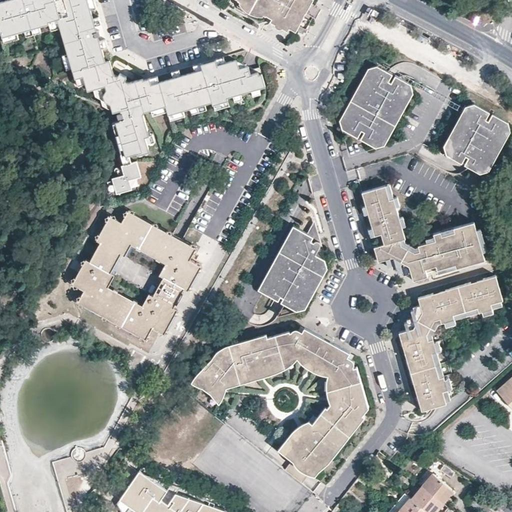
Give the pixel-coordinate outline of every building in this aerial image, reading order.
[(150,78),(150,76),(128,82),(125,80),(127,76),(119,73),(118,76),(113,74),(109,59),(105,61),(102,48),(100,40),(97,41),(96,36),(101,35),(100,30),(94,32),(92,26),(95,26),(93,18),(90,10),(88,3),(87,0),(3,0),(0,1),(0,24),(3,35),(18,31),(24,30),(32,27),(41,25),(49,22),(50,22),(50,21),(58,18),(61,27),(68,52),(73,68),(76,78),(86,75),(88,83),(90,91),(94,90),(106,86),(112,107),(114,113),(121,110),(122,114),(117,115),(118,119),(123,118),(124,121),(112,124),(116,138),(121,137),(123,143),(127,156),(130,155),(138,153),(138,154),(147,152),(150,147),(149,143),(146,136),(150,135),(145,117),(144,115),(144,113),(145,112),(146,111),(152,110),(160,107),(167,105),(169,111),(170,114),(177,112),(184,110),(191,108),(198,106),(206,103),(212,101),(213,105),(221,103),(229,100),(227,97),(233,96),(241,93),(251,90),(259,88),(265,86),(269,85),(265,72),(262,73),(261,70),(250,73),(249,67),(234,60),(226,62),(217,65),(203,69),(194,71),(181,75),(173,78),(159,82),(153,83),(150,78)] [(308,4),(310,0),(236,0),(236,1),(264,16),(266,13),(271,16),(268,21),(284,30),(286,29),(287,27),(293,17),(300,20),(294,31),(301,35),(310,18),(303,14),(308,4)] [(310,18),(312,19),(318,8),(308,4),(303,14),(310,18)] [(287,27),(294,31),(300,20),(293,17),(287,27)] [(51,30),(61,27),(58,18),(50,21),(50,22),(49,22),(51,30)] [(18,31),(3,35),(5,41),(20,37),(18,31)] [(67,69),(73,68),(68,52),(63,54),(67,69)] [(216,59),(217,65),(226,62),(224,56),(216,59)] [(193,66),(194,71),(203,69),(201,63),(193,66)] [(342,128),(377,65),(368,67),(340,119),(342,128)] [(391,82),(388,81),(392,73),(377,65),(342,128),(358,137),(362,130),(364,131),(360,138),(376,147),(393,115),(388,112),(391,106),(397,109),(411,83),(395,75),(391,82)] [(171,72),(173,78),(181,75),(179,70),(171,72)] [(78,86),(88,83),(86,75),(76,78),(78,86)] [(385,144),(413,92),(411,83),(397,109),(391,106),(388,112),(393,115),(376,147),(385,144)] [(108,108),(112,107),(106,86),(94,90),(96,95),(102,100),(104,105),(108,108)] [(267,92),(265,86),(259,88),(261,94),(267,92)] [(261,94),(259,88),(251,90),(253,96),(261,94)] [(242,99),(241,93),(233,96),(235,102),(242,99)] [(230,106),(229,100),(221,103),(223,109),(230,106)] [(207,109),(206,103),(198,106),(200,112),(207,109)] [(223,109),(221,103),(213,105),(215,111),(223,109)] [(457,135),(474,103),(465,105),(444,145),(446,154),(453,141),(459,144),(463,138),(457,135)] [(508,121),(492,113),(488,120),(486,119),(490,111),(474,103),(457,135),(463,138),(459,144),(453,141),(446,154),(462,162),(466,155),(469,157),(465,164),(480,172),(508,121)] [(161,113),(169,111),(167,105),(160,107),(161,113)] [(200,112),(198,106),(191,108),(192,114),(200,112)] [(185,116),(184,110),(177,112),(178,118),(185,116)] [(178,118),(177,112),(170,114),(172,120),(178,118)] [(511,130),(508,121),(480,172),(489,169),(511,130)] [(154,134),(150,135),(146,136),(149,143),(156,141),(154,134)] [(122,157),(127,156),(123,143),(118,144),(122,157)] [(132,162),(130,155),(127,156),(122,157),(124,165),(122,165),(124,172),(125,176),(119,177),(113,179),(114,180),(116,188),(117,193),(132,189),(131,187),(129,179),(137,177),(141,176),(137,161),(132,162)] [(139,185),(137,177),(129,179),(131,187),(139,185)] [(116,188),(114,180),(108,182),(110,190),(116,188)] [(394,197),(389,183),(385,184),(389,198),(394,197)] [(419,246),(420,250),(415,252),(401,244),(400,239),(404,238),(406,237),(402,226),(400,217),(396,206),(394,197),(389,198),(385,184),(362,191),(366,205),(368,213),(373,227),(375,235),(381,233),(385,243),(374,246),(379,260),(386,258),(388,265),(389,266),(392,265),(397,267),(398,271),(399,272),(403,271),(404,274),(411,272),(414,280),(424,277),(428,275),(427,272),(426,268),(436,265),(437,269),(450,266),(455,264),(456,267),(463,265),(478,261),(479,261),(485,259),(483,251),(476,229),(474,221),(454,227),(455,231),(442,235),(440,231),(433,233),(434,236),(435,239),(427,242),(418,244),(419,246)] [(183,288),(188,290),(201,265),(190,258),(196,248),(128,211),(121,222),(110,215),(96,240),(99,242),(89,260),(86,258),(72,283),(84,289),(78,301),(146,338),(152,326),(164,333),(178,308),(174,306),(175,303),(176,304),(185,290),(182,290),(183,288)] [(263,291),(298,227),(294,225),(258,289),(263,291)] [(319,236),(316,226),(311,225),(307,233),(298,227),(263,291),(278,300),(281,296),(283,297),(281,301),(284,303),(296,310),(325,258),(326,258),(325,257),(319,236)] [(455,231),(454,227),(440,231),(442,235),(455,231)] [(487,250),(481,228),(476,229),(483,251),(487,250)] [(385,243),(381,233),(375,235),(378,245),(385,243)] [(415,247),(405,241),(404,238),(400,239),(401,244),(415,252),(420,250),(419,246),(415,247)] [(327,267),(325,258),(296,310),(305,308),(327,267)] [(429,333),(432,326),(436,320),(442,318),(443,322),(446,322),(456,319),(455,314),(478,307),(480,312),(483,311),(494,307),(492,303),(503,300),(504,299),(497,274),(420,297),(422,304),(415,306),(418,319),(414,317),(414,321),(418,322),(414,328),(408,330),(400,332),(405,348),(409,347),(411,353),(407,355),(416,386),(420,384),(422,391),(418,392),(423,411),(448,404),(444,391),(450,389),(447,379),(446,376),(441,377),(437,365),(433,353),(439,351),(437,343),(435,338),(431,340),(429,333)] [(296,310),(284,303),(277,315),(296,310)] [(478,307),(455,314),(456,319),(480,312),(478,307)] [(443,322),(442,318),(436,320),(432,326),(437,329),(440,324),(443,322)] [(406,323),(408,330),(414,328),(418,322),(414,321),(406,323)] [(255,370),(285,363),(295,361),(301,359),(303,358),(313,364),(320,367),(329,371),(330,375),(332,382),(334,389),(334,390),(338,400),(334,405),(330,409),(328,407),(315,424),(311,422),(310,424),(301,435),(295,443),(286,454),(295,461),(304,469),(305,467),(313,473),(317,476),(329,462),(327,460),(331,455),(335,450),(342,441),(349,433),(355,424),(357,421),(363,414),(365,416),(371,408),(359,366),(356,367),(355,364),(356,364),(357,362),(357,361),(357,359),(356,359),(355,358),(354,358),(353,358),(352,359),(349,357),(352,352),(343,347),(314,331),(306,327),(304,332),(299,329),(297,328),(296,328),(295,329),(295,330),(295,331),(295,332),(292,332),(292,331),(290,332),(290,330),(268,337),(268,339),(251,344),(250,342),(237,345),(217,351),(196,380),(203,386),(203,387),(211,393),(212,392),(220,397),(227,387),(225,383),(256,375),(255,370)] [(268,337),(267,333),(249,338),(250,342),(251,344),(268,339),(268,337)] [(443,364),(439,351),(433,353),(437,365),(443,364)] [(311,368),(313,364),(303,358),(301,359),(302,362),(306,365),(311,368)] [(295,361),(285,363),(287,369),(293,367),(296,364),(295,361)] [(443,364),(437,365),(441,377),(446,376),(443,364)] [(325,375),(330,375),(329,371),(320,367),(317,372),(320,373),(322,374),(325,375)] [(511,376),(496,390),(502,397),(505,395),(510,400),(507,402),(511,408),(511,376)] [(453,377),(447,379),(450,389),(456,387),(453,377)] [(329,391),(334,405),(338,400),(334,390),(334,389),(329,391)] [(453,400),(450,389),(444,391),(448,404),(453,400)] [(367,417),(365,416),(363,414),(357,421),(362,424),(367,417)] [(297,432),(301,435),(310,424),(308,422),(303,424),(297,432)] [(355,424),(349,433),(352,435),(359,427),(355,424)] [(282,451),(286,454),(295,443),(291,440),(282,451)] [(342,441),(335,450),(339,452),(346,444),(342,441)] [(295,461),(287,471),(303,484),(313,473),(305,467),(304,469),(295,461)] [(451,472),(442,464),(438,469),(447,478),(452,473),(451,472)] [(168,489),(140,470),(120,499),(138,511),(227,511),(229,510),(211,505),(206,503),(194,498),(195,494),(190,492),(188,496),(176,492),(168,503),(162,498),(168,489)] [(432,472),(421,486),(423,487),(434,473),(432,472)] [(434,473),(423,487),(439,501),(445,493),(447,495),(448,496),(452,492),(451,491),(448,489),(450,486),(434,473)] [(181,484),(174,479),(168,489),(162,498),(168,503),(176,492),(181,484)] [(423,487),(421,486),(411,499),(412,500),(423,487)] [(423,487),(412,500),(426,511),(429,511),(431,510),(432,511),(435,511),(437,510),(436,509),(433,507),(439,501),(423,487)] [(393,505),(399,510),(409,497),(403,492),(393,505)] [(439,501),(441,503),(447,495),(445,493),(439,501)] [(472,493),(466,501),(474,507),(480,499),(472,493)] [(194,498),(206,503),(211,505),(212,500),(195,494),(194,498)] [(399,510),(400,511),(411,499),(409,497),(399,510)] [(138,511),(120,499),(117,503),(121,511),(138,511)] [(411,499),(400,511),(426,511),(412,500),(411,499)]
